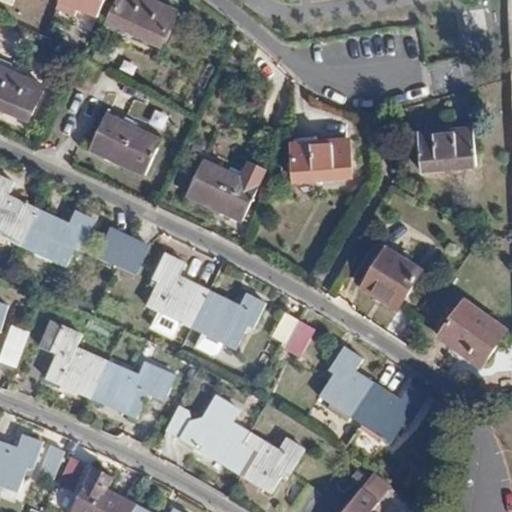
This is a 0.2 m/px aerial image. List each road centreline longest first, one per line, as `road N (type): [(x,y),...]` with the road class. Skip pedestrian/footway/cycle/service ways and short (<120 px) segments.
road 1 (residential): [(0,146),(184,230),(460,395),(480,428),(488,511)]
road 2 (residential): [(0,399),(82,432),(232,511)]
road 3 (residential): [(216,0),(308,68),(396,73)]
